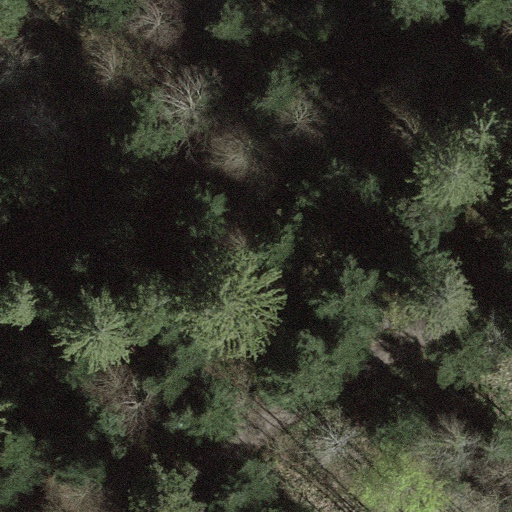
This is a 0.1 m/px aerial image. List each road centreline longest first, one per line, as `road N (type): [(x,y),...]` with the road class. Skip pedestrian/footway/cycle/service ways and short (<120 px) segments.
road 1 (track): [(273,416),(359,0)]
road 2 (track): [(273,416),(380,346),(511,284)]
road 3 (track): [(167,511),(273,416)]
